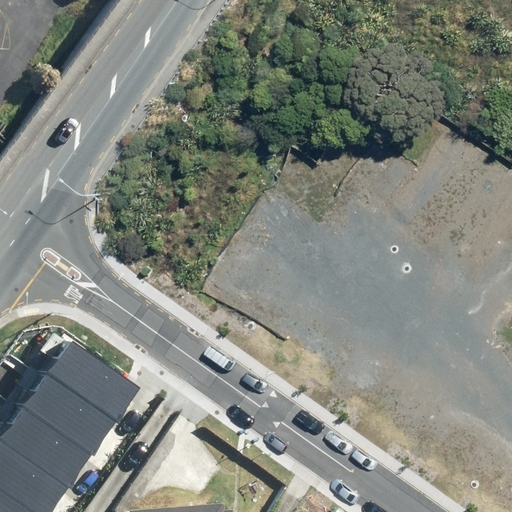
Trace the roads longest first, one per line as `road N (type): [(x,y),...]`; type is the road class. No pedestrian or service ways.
road 1 (residential): [(411,511),(65,265),(13,214)]
road 2 (secondary): [(13,214),(169,0)]
